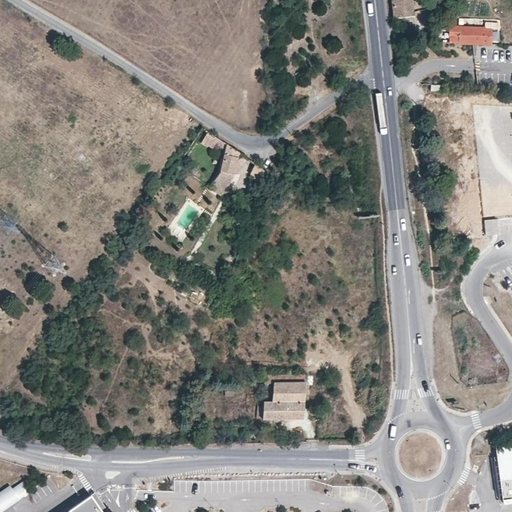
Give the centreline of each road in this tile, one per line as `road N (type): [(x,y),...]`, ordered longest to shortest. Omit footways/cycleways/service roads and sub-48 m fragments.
road 1 (trunk): [(336,0),(399,511)]
road 2 (trunk): [(461,511),(399,0)]
road 3 (residential): [(16,0),(236,141),(272,140),(357,82),(383,79)]
road 4 (residential): [(360,461),(94,460),(0,441)]
road 5 (primary): [(383,79),(410,355)]
road 6 (unclassified): [(507,249),(480,266),(474,287),(511,356)]
road 7 (residential): [(383,79),(404,80),(434,65),(511,68)]
